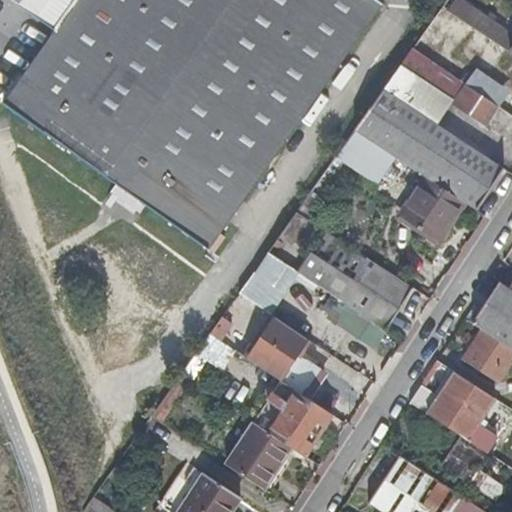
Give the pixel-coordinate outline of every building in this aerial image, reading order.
[(210,255),(379,0),(3,0),(51,30),(0,106),(117,183),(112,191),(210,255)] [(511,26),(483,8),(475,20),(511,43),(511,26)] [(471,77),(458,95),(492,118),(504,99),(471,77)] [(509,160),(389,83),(360,123),(402,150),(432,170),(470,194),(482,202),(509,160)] [(360,123),(344,147),(386,174),(402,150),(360,123)] [(425,220),(444,233),(470,194),(432,170),(411,202),(429,214),(425,220)] [(429,214),(411,202),(407,208),(425,220),(429,214)] [(260,344),(255,350),(315,388),(331,363),(305,347),(315,331),(323,336),(317,346),(327,352),(326,354),(359,375),(366,364),(336,344),(346,328),(360,337),(365,329),(380,339),(392,321),(393,322),(419,281),(372,250),(364,263),(349,254),(345,261),(317,243),(303,264),(341,289),(333,303),(341,308),(333,320),(324,315),(323,317),(314,311),(305,324),(283,310),(260,344)] [(270,315),(298,273),(266,253),(239,295),(270,315)] [(504,373),(511,359),(511,277),(505,273),(478,315),(488,322),(469,351),(504,373)] [(260,344),(283,310),(279,307),(256,341),(260,344)] [(188,367),(159,408),(171,415),(213,351),(229,363),(242,344),(217,327),(188,367)] [(455,467),(458,463),(504,492),(511,478),(511,477),(487,461),(495,449),(489,446),(492,442),(493,443),(503,428),(485,416),(502,390),(461,364),(434,405),(469,427),(447,461),(455,467)] [(261,415),(234,456),(271,480),(298,439),(311,448),(333,414),(297,390),(275,424),(261,415)] [(450,511),(468,485),(407,446),(376,495),(390,504),(384,511),(362,511),(356,508),(352,511),(450,511)] [(163,505),(173,511),(181,511),(212,465),(196,454),(163,505)] [(212,465),(181,511),(232,511),(248,488),(212,465)] [(126,511),(130,507),(102,489),(97,495),(91,504),(95,511),(126,511)]
